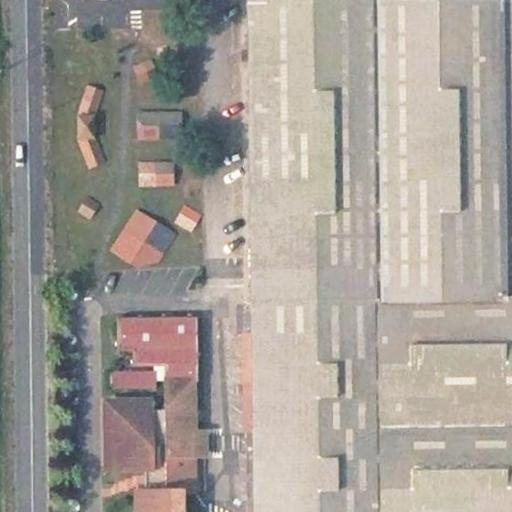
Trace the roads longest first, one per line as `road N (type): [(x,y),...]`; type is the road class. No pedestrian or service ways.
road 1 (unknown): [(218,0),(229,511)]
road 2 (tertiary): [(32,511),(26,0)]
